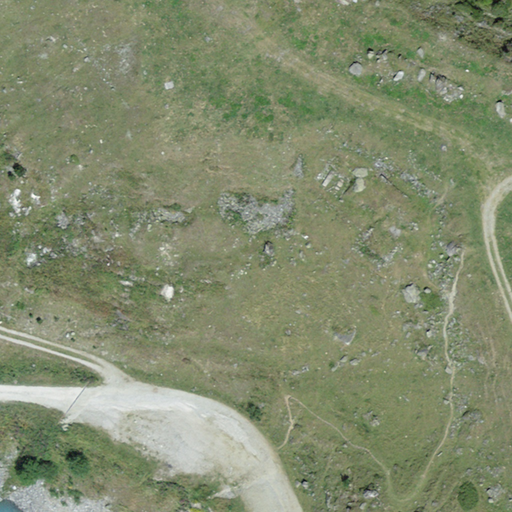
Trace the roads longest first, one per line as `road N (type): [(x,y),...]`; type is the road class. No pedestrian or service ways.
road 1 (unclassified): [(0,392),(173,397),(204,405),(245,429),(289,511)]
road 2 (track): [(129,395),(100,364),(0,331)]
road 3 (track): [(511,306),(488,231),(492,202),(511,180)]
